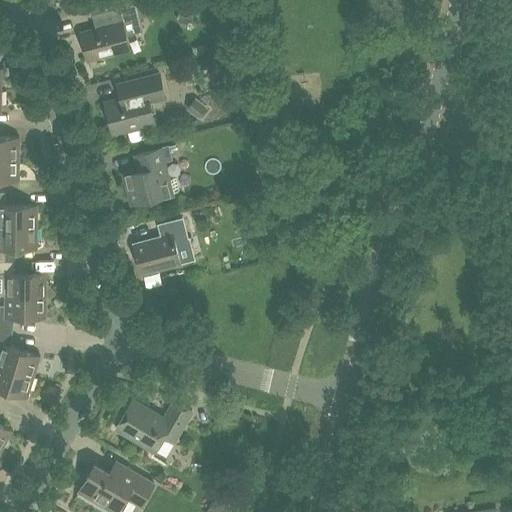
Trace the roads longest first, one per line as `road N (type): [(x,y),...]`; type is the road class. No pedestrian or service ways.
road 1 (residential): [(118,343),(47,42),(25,14)]
road 2 (tertiary): [(350,399),(431,110)]
road 3 (residential): [(350,399),(118,343)]
road 4 (residential): [(24,511),(118,343)]
road 5 (residential): [(511,201),(497,146),(431,110)]
